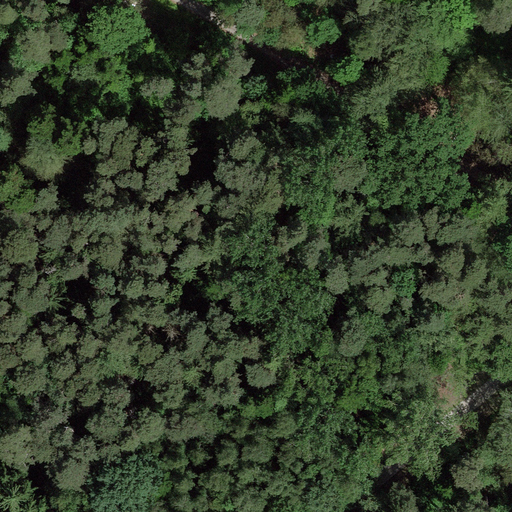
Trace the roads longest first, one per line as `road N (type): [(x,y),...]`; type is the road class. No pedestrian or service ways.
road 1 (track): [(177,0),(511,193)]
road 2 (track): [(511,368),(337,511)]
